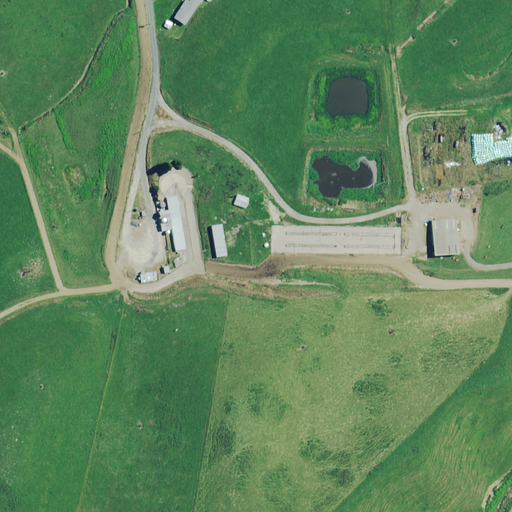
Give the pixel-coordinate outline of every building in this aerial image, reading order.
[(185,0),(173,18),(185,26),(199,3),(201,4),(203,0),(189,0),(188,2),(185,0)] [(249,199),(237,195),(233,205),(245,209),(249,199)] [(166,198),(168,210),(158,212),(161,231),(171,230),(175,251),(186,250),(177,196),(166,198)] [(457,255),(455,220),(431,221),(432,256),(457,255)] [(226,256),(221,224),(210,226),(215,258),(226,256)] [(157,280),(156,272),(139,274),(141,283),(157,280)]
